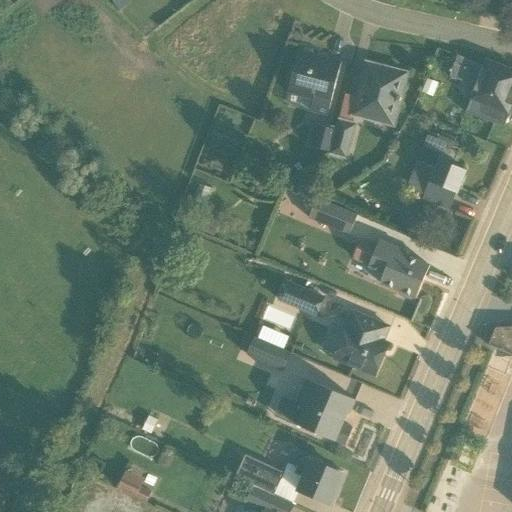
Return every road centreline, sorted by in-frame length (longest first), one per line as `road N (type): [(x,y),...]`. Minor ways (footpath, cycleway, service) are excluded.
road 1 (tertiary): [(379,511),(511,199)]
road 2 (residential): [(341,0),(511,46)]
